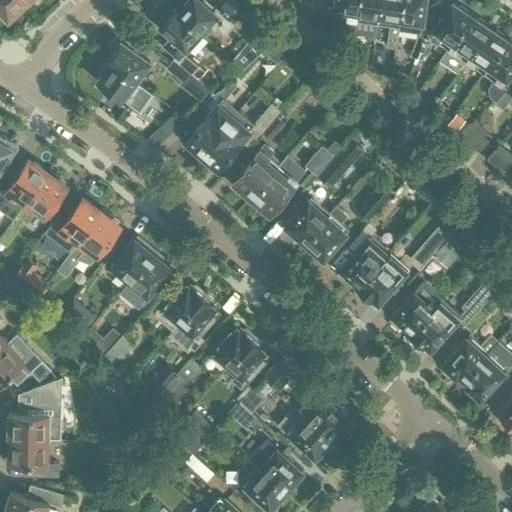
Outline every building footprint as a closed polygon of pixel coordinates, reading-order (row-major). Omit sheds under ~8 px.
[(0,0),(0,9),(8,18),(16,11),(20,11),(25,6),(25,2),(26,1),(24,0),(0,0)] [(233,23),(216,8),(213,11),(200,0),(181,0),(174,7),(206,35),(215,25),(224,33),(233,23)] [(326,0),(326,3),(335,4),(333,23),(353,41),(354,32),(355,19),(358,0),(326,0)] [(358,0),(356,19),(354,32),(368,34),(367,38),(375,39),(377,22),(379,0),(358,0)] [(379,0),(377,22),(382,23),(390,24),(386,46),(396,48),(398,34),(399,26),(398,25),(401,0),(379,0)] [(424,0),(401,0),(398,25),(399,26),(420,29),(424,0)] [(433,29),(429,35),(447,47),(448,48),(470,15),(468,14),(468,11),(461,6),(458,6),(452,2),(433,29)] [(206,35),(174,7),(159,24),(173,37),(165,46),(179,58),(176,62),(192,74),(198,66),(183,53),(201,33),(205,36),(206,35)] [(447,47),(439,59),(458,72),(465,60),(488,27),(486,26),(486,24),(486,23),(479,18),(475,19),(470,15),(448,48),(447,47)] [(262,50),(276,37),(262,25),(232,59),(242,68),(262,50)] [(488,27),(465,60),(475,67),(484,72),(505,39),(504,38),(504,36),(503,35),(496,30),(493,31),(488,27)] [(417,34),(413,46),(423,49),(424,50),(429,38),(417,34)] [(277,63),(289,49),(276,37),(262,50),(277,63)] [(505,39),(484,72),(493,79),(488,87),(489,95),(496,101),(503,92),(511,80),(511,78),(507,75),(511,68),(511,40),(510,39),(507,40),(505,39)] [(112,52),(107,58),(137,80),(150,62),(121,40),(119,42),(116,42),(112,48),(112,52)] [(413,46),(410,55),(421,59),(424,50),(423,49),(413,46)] [(141,112),(154,94),(136,81),(137,80),(107,58),(98,71),(101,73),(96,79),(141,112)] [(180,83),(179,83),(192,94),(203,102),(209,94),(211,91),(201,83),(191,75),(192,74),(188,71),(182,80),(180,83)] [(190,127),(182,137),(190,144),(188,147),(197,154),(200,152),(201,153),(236,112),(239,109),(225,97),(237,83),(232,79),(219,89),(218,89),(214,93),(212,91),(202,105),(208,112),(193,130),(190,127)] [(503,92),(496,101),(501,106),(511,95),(511,80),(503,92)] [(203,155),(201,157),(210,165),(212,162),(217,167),(237,144),(243,136),(251,142),(262,129),(266,125),(280,108),(271,101),(255,120),(254,121),(239,109),(236,112),(201,153),(203,155)] [(432,111),(444,122),(451,113),(439,103),(432,111)] [(176,111),(161,125),(168,132),(183,119),(176,111)] [(270,137),(284,121),(276,114),(262,130),(270,137)] [(447,124),(455,131),(464,121),(455,115),(447,124)] [(467,127),(460,136),(461,137),(467,142),(477,151),(484,143),(475,135),(482,127),(481,126),(474,120),(467,127)] [(0,162),(11,146),(3,141),(3,138),(0,135),(0,162)] [(330,184),(362,147),(351,137),(319,174),(330,184)] [(251,195),(274,168),(281,161),(271,153),(274,150),(265,142),(260,148),(233,180),(251,195)] [(322,143),(305,163),(316,173),(333,153),(322,143)] [(495,166),(497,168),(499,169),(502,172),(511,160),(511,154),(508,151),(495,166)] [(251,195),(270,211),(305,169),(287,154),(281,161),(274,168),(251,195)] [(26,202),(37,186),(36,185),(46,170),(28,157),(4,191),(1,189),(0,190),(0,208),(14,218),(26,202)] [(405,179),(430,202),(444,188),(420,164),(405,179)] [(14,218),(0,236),(0,240),(6,245),(25,220),(28,222),(37,209),(44,214),(45,213),(50,216),(68,191),(63,188),(66,184),(63,182),(64,180),(55,173),(53,175),(46,170),(36,185),(37,186),(26,202),(14,218)] [(383,179),(356,209),(369,220),(395,190),(383,179)] [(311,194),(285,224),(286,229),(292,235),(298,235),(304,240),(330,211),(311,194)] [(70,232),(79,238),(90,223),(89,222),(99,209),(82,197),(57,230),(66,237),(70,231),(70,232)] [(311,251),(315,250),(323,257),(349,227),(341,221),(347,213),(336,203),(330,211),(304,240),(305,241),(305,246),(311,251)] [(79,238),(76,243),(57,268),(66,274),(78,258),(90,262),(98,252),(119,224),(116,221),(118,219),(108,212),(107,215),(99,209),(89,222),(90,223),(79,238)] [(380,260),(357,287),(357,292),(363,298),(368,297),(376,303),(409,265),(410,266),(412,263),(419,269),(433,254),(435,251),(449,236),(456,228),(459,225),(446,215),(410,256),(406,252),(398,262),(393,257),(387,252),(380,260)] [(459,225),(456,228),(449,236),(435,251),(433,254),(447,266),(465,246),(458,240),(467,230),(460,225),(459,225)] [(349,280),(357,287),(380,260),(387,252),(390,249),(371,232),(338,270),(340,272),(339,276),(345,281),(349,280)] [(129,279),(146,259),(151,254),(155,248),(144,239),(138,234),(135,238),(134,237),(108,269),(115,274),(118,270),(129,279)] [(164,287),(158,281),(170,266),(168,264),(171,261),(155,248),(151,254),(146,259),(129,279),(119,291),(139,307),(141,304),(145,308),(164,287)] [(37,294),(48,280),(34,270),(38,264),(27,256),(13,275),(37,294)] [(156,315),(172,329),(179,321),(203,293),(202,288),(197,283),(191,284),(190,285),(184,280),(161,305),(160,304),(156,308),(156,315)] [(390,317),(391,318),(391,322),(397,328),(402,327),(409,333),(442,297),(423,280),(390,317)] [(442,297),(409,333),(409,334),(409,338),(415,344),(420,344),(428,350),(457,317),(465,324),(472,316),(479,308),(495,290),(484,280),(461,306),(464,309),(460,313),(442,297)] [(204,337),(199,333),(218,310),(213,305),(214,303),(213,302),(214,298),(207,292),(203,293),(179,321),(172,329),(168,333),(188,350),(192,346),(194,348),(204,337)] [(96,314),(74,297),(59,315),(81,333),(96,314)] [(472,331),(487,315),(479,308),(472,316),(465,324),(472,331)] [(211,349),(229,364),(252,337),(255,334),(246,327),(241,327),(239,328),(234,324),(211,349)] [(97,346),(103,339),(90,327),(83,335),(97,346)] [(106,354),(121,336),(112,328),(103,339),(97,346),(106,354)] [(464,378),(499,339),(491,332),(480,344),(469,334),(443,363),(457,376),(459,374),(464,378)] [(264,346),(263,346),(264,341),(255,334),(252,337),(229,364),(237,372),(231,378),(241,387),(247,380),(246,379),(268,354),(262,349),(264,346)] [(115,363),(116,363),(131,345),(121,336),(106,354),(115,363)] [(511,351),(499,339),(464,378),(469,383),(467,385),(480,397),(506,367),(509,364),(511,367),(511,351)] [(24,358),(7,340),(0,347),(0,382),(8,375),(17,384),(30,371),(39,379),(50,368),(32,350),(24,358)] [(305,351),(302,349),(295,357),(293,363),(297,366),(309,369),(310,370),(316,363),(317,362),(305,351)] [(174,377),(157,397),(168,406),(203,367),(191,356),(177,371),(178,371),(179,372),(175,376),(174,377)] [(264,376),(278,389),(296,370),(281,357),(264,376)] [(143,384),(157,397),(174,377),(175,376),(179,372),(178,371),(177,371),(168,362),(159,372),(156,369),(143,384)] [(8,412),(8,437),(48,438),(60,438),(60,413),(60,376),(31,387),(31,399),(26,399),(26,412),(8,412)] [(235,397),(239,401),(252,386),(248,383),(235,397)] [(239,401),(251,412),(266,396),(253,385),(252,386),(239,401)] [(511,391),(495,410),(503,417),(500,420),(510,428),(511,426),(511,391)] [(305,414),(331,437),(342,425),(341,424),(342,422),(342,414),(339,412),(340,411),(320,392),(312,400),(315,403),(305,414)] [(251,412),(239,401),(237,403),(238,404),(229,413),(246,427),(256,416),(251,412)] [(305,414),(295,404),(279,422),(289,432),(315,455),(331,437),(305,414)] [(214,424),(195,406),(185,417),(205,434),(214,424)] [(205,439),(191,426),(178,440),(180,441),(192,452),(193,453),(204,440),(205,439)] [(48,438),(8,437),(7,462),(25,462),(24,475),(59,475),(59,462),(47,462),(48,438)] [(249,457),(285,489),(302,470),(266,438),(249,457)] [(192,452),(180,441),(167,455),(180,466),(192,452)] [(186,461),(207,479),(214,471),(193,453),(186,461)] [(270,506),(285,489),(249,457),(243,464),(250,470),(241,481),(270,506)] [(3,511),(46,511),(49,503),(59,506),(63,492),(30,483),(27,496),(10,491),(3,511)] [(452,511),(432,493),(428,497),(426,495),(415,507),(418,509),(414,511),(452,511)] [(202,511),(196,506),(195,507),(201,511),(237,511),(220,496),(212,504),(215,507),(210,511),(202,511)]
